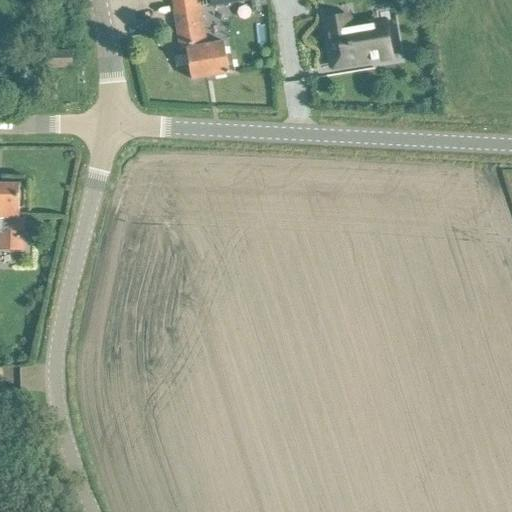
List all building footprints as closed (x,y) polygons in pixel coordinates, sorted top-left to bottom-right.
[(173,0),(181,50),(187,49),(192,79),(207,77),(201,47),(192,49),(187,26),(191,25),(188,9),(202,7),(201,5),(198,5),(197,0),(173,0)] [(191,25),(187,26),(192,49),(201,47),(207,77),(235,72),(233,55),(232,53),(229,54),(226,42),(208,45),(202,7),(188,9),(191,25)] [(410,20),(354,19),(353,47),(365,47),(365,53),(409,55),(409,49),(413,49),(414,32),(410,32),(410,20)] [(73,51),(61,52),(61,67),(74,67),(73,51)] [(61,67),(61,52),(47,52),(47,67),(61,67)] [(20,184),(0,184),(0,217),(0,230),(0,245),(19,246),(20,184)]
